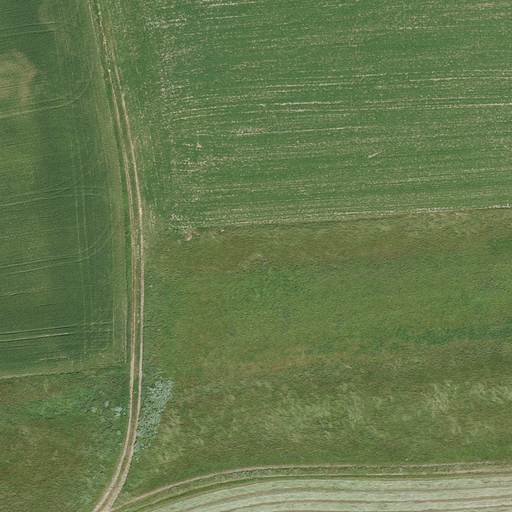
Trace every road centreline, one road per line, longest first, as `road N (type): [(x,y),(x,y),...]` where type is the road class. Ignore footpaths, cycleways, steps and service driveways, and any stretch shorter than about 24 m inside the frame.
road 1 (track): [(100,511),(125,486),(140,371),(138,210),(101,0)]
road 2 (track): [(110,511),(194,475),(298,463),(511,461)]
